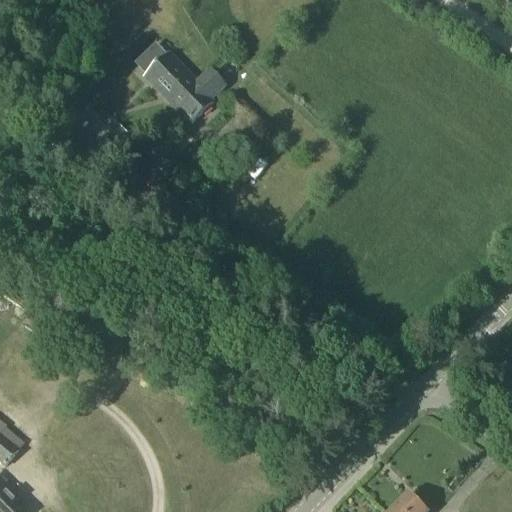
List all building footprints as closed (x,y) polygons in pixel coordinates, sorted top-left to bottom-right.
[(173,108),(195,87),(168,59),(149,77),(146,80),(148,82),(152,86),(151,87),(157,94),(158,93),(173,108)] [(195,87),(173,108),(191,127),(229,89),(212,71),(196,87),(195,87)] [(234,96),(225,106),(254,135),(264,125),(234,96)] [(75,150),(54,134),(38,157),(61,172),(75,150)] [(151,170),(137,154),(122,167),(136,183),(151,170)] [(77,270),(90,253),(67,236),(54,255),(77,270)] [(83,334),(71,351),(95,366),(106,349),(83,334)] [(0,466),(5,471),(19,454),(24,447),(6,431),(0,437),(0,466)] [(8,489),(4,493),(0,489),(0,511),(21,511),(17,507),(20,502),(8,489)] [(419,511),(408,500),(395,511),(419,511)]
